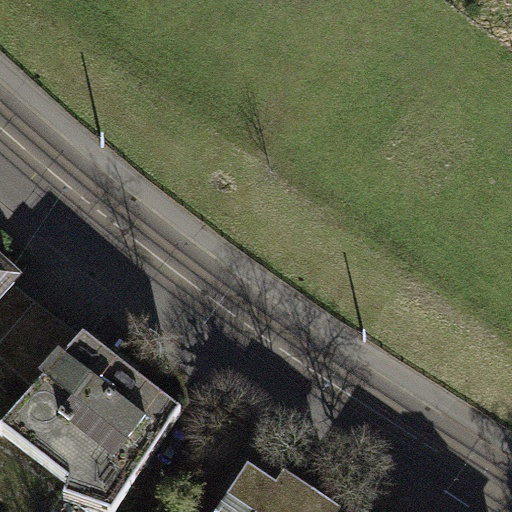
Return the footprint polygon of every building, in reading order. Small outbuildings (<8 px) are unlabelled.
[(0,302),(10,291),(14,286),(0,274),(0,302)] [(0,343),(30,308),(10,291),(0,302),(0,343)] [(79,346),(30,308),(0,343),(0,362),(36,394),(79,346)] [(0,437),(98,511),(117,511),(181,414),(83,341),(79,346),(36,394),(0,434),(0,437)] [(331,511),(276,475),(269,485),(247,471),(218,511),(331,511)]
